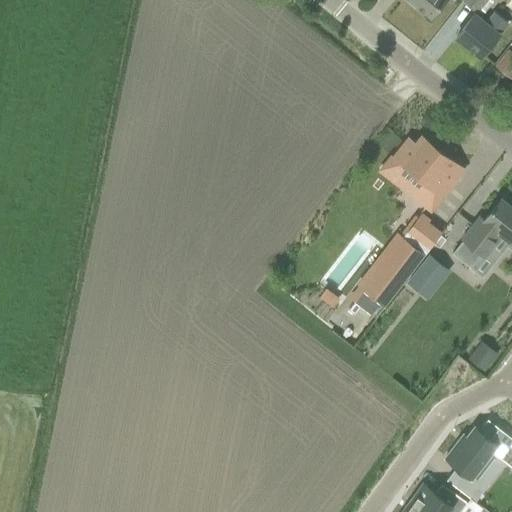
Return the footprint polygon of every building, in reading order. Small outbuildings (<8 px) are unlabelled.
[(409,0),(431,17),(444,0),(453,0),(454,1),(455,0),(409,0)] [(464,0),(463,2),(476,12),(485,0),(464,0)] [(456,37),(481,57),(498,35),(506,24),(494,14),(485,25),(473,15),(456,37)] [(496,65),(511,77),(511,75),(511,53),(508,51),(496,65)] [(408,138),(393,156),(424,182),(413,197),(431,211),(464,169),(425,138),(418,146),(408,138)] [(382,230),(361,212),(375,196),(357,180),(326,214),(365,249),(382,230)] [(463,239),(452,253),(470,267),(481,254),(484,256),(492,246),(501,235),(509,242),(511,238),(511,207),(501,198),(484,220),(480,217),(462,239),(463,239)] [(388,254),(362,288),(385,306),(430,248),(410,231),(400,243),(390,256),(388,254)] [(432,257),(409,285),(419,293),(442,265),(432,257)] [(449,262),(444,268),(453,275),(458,269),(449,262)] [(326,289),(320,298),(331,306),(338,298),(326,289)] [(468,358),(485,370),(498,353),(481,340),(468,358)] [(464,435),(446,459),(473,480),(494,453),(511,466),(511,437),(499,427),(490,439),(475,427),(467,438),(464,435)] [(414,498),(409,505),(419,511),(459,511),(467,502),(444,485),(437,494),(422,483),(412,497),(414,498)]
